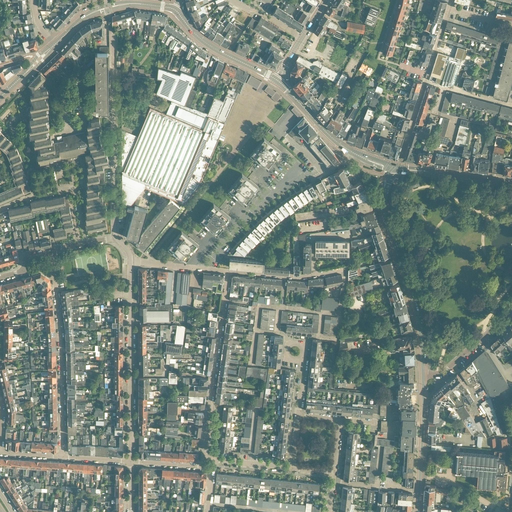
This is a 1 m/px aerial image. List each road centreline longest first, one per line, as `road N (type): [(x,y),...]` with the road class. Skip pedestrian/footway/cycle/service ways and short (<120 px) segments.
road 1 (unclassified): [(423,374),(419,328),(383,210),(394,170)]
road 2 (residential): [(130,462),(129,262)]
road 3 (residential): [(61,457),(51,263)]
road 4 (residential): [(206,458),(228,271)]
road 5 (residential): [(116,238),(112,68)]
road 6 (residential): [(397,166),(448,8)]
road 7 (tertiary): [(278,81),(201,40),(174,9)]
